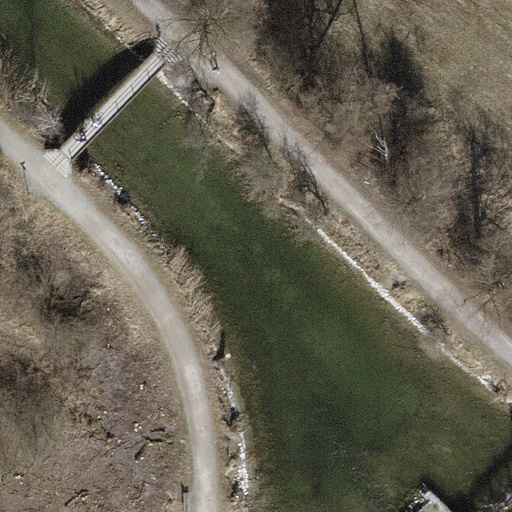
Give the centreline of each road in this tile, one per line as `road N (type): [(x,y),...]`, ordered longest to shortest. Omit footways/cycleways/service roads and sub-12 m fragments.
road 1 (track): [(182,36),(511,355)]
road 2 (track): [(207,511),(200,418),(172,324),(132,262),(48,176)]
